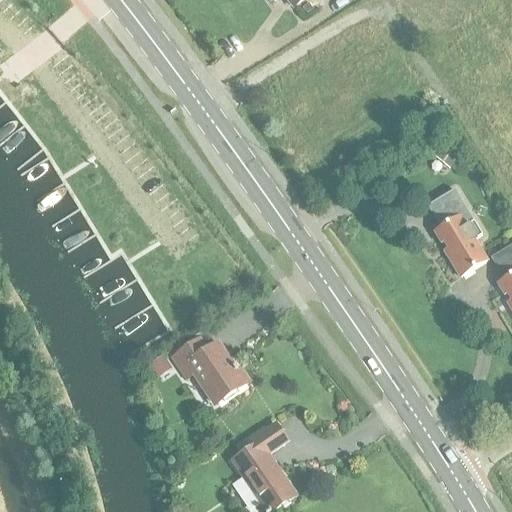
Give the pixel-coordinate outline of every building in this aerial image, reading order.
[(270,0),(272,2),(275,0),(288,0),(295,9),(306,0),(270,0)] [(462,154),(448,142),(439,154),(453,165),(462,154)] [(448,256),(461,278),(488,262),(476,241),(483,237),(455,190),(431,205),(444,226),(435,232),(443,244),(445,243),(451,252),(448,256)] [(511,246),(494,257),(507,279),(497,285),(511,309),(511,246)] [(237,369),(232,372),(225,362),(227,361),(217,347),(207,354),(199,343),(173,361),(187,381),(195,376),(217,407),(248,386),(237,369)] [(157,359),(147,365),(153,374),(163,368),(157,359)] [(265,511),(277,511),(297,499),(286,483),(287,482),(269,457),(288,444),(276,427),(256,440),(255,438),(241,447),(247,455),(233,464),(265,511)]
